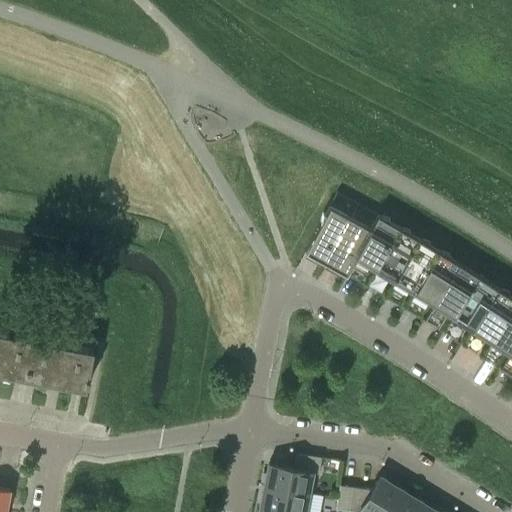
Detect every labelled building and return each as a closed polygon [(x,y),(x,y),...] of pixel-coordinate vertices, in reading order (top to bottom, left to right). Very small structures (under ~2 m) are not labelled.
[(304,249),(325,261),(357,202),(336,191),(304,249)] [(325,261),(345,272),(377,214),(357,202),(325,261)] [(355,256),(374,267),(398,225),(377,214),(345,272),(355,256)] [(374,267),(393,278),(418,237),(398,225),(374,267)] [(393,278),(413,290),(438,249),(418,237),(393,278)] [(413,290),(432,302),(458,261),(438,249),(413,290)] [(432,302),(451,314),(477,274),(458,261),(432,302)] [(451,314),(471,326),(497,286),(477,274),(451,314)] [(471,326),(490,339),(511,305),(511,296),(497,286),(471,326)] [(511,305),(490,339),(509,352),(511,346),(511,305)] [(0,370),(25,376),(33,337),(0,330),(0,370)] [(25,376),(72,385),(85,387),(92,348),(33,337),(25,376)] [(263,484),(265,485),(265,484),(307,492),(311,471),(318,472),(321,456),(297,453),(294,466),(270,462),(268,472),(265,471),(263,484)] [(359,511),(382,511),(398,486),(379,475),(371,488),(352,486),(349,510),(357,511),(359,511)] [(297,511),(302,511),(307,492),(265,484),(265,485),(264,493),(261,493),(259,505),(297,511)] [(335,508),(349,510),(352,486),(339,484),(335,508)] [(382,511),(408,511),(417,498),(398,486),(382,511)] [(0,487),(0,511),(4,511),(9,489),(0,487)] [(417,498),(408,511),(433,511),(436,509),(417,498)]
